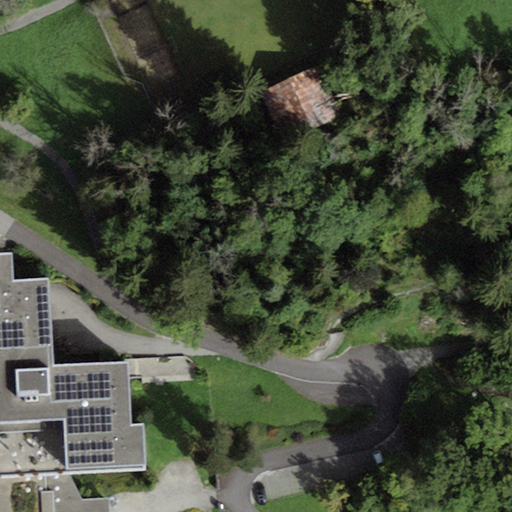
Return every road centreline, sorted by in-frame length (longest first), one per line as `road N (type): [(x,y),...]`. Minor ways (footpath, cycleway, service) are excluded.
road 1 (residential): [(0,219),(162,321),(307,373),(382,387),(396,398),(393,426),(258,463),(238,490),(249,511)]
road 2 (track): [(356,379),(450,348),(496,347)]
